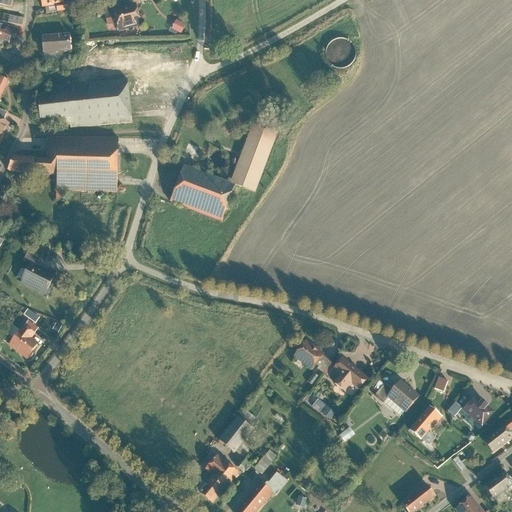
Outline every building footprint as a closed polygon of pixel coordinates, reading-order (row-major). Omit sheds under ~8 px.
[(42,0),(43,9),(59,8),(65,8),(64,0),(42,0)] [(119,10),(116,1),(102,5),(106,19),(116,16),(114,12),(119,10)] [(143,27),(138,6),(119,10),(114,12),(116,16),(106,19),(109,27),(117,25),(119,33),(143,27)] [(22,19),(10,17),(9,24),(21,25),(22,19)] [(185,27),(177,23),(173,31),(181,35),(185,27)] [(17,31),(7,26),(3,34),(0,32),(0,41),(11,46),(17,31)] [(72,38),(44,39),(45,59),(73,57),(72,38)] [(0,100),(8,82),(0,78),(0,100)] [(134,123),(128,79),(59,89),(59,94),(62,122),(62,125),(72,124),(72,128),(134,123)] [(53,97),(39,99),(42,124),(62,122),(59,94),(59,89),(52,90),(53,97)] [(0,145),(11,124),(4,121),(0,118),(0,145)] [(279,134),(255,125),(231,186),(236,188),(255,195),(279,134)] [(57,194),(117,195),(119,177),(120,139),(48,139),(47,161),(47,173),(46,177),(58,180),(57,194)] [(47,161),(17,161),(12,171),(47,173),(47,161)] [(231,186),(185,168),(172,204),(223,224),(236,188),(231,186)] [(42,256),(31,250),(26,260),(32,263),(37,266),(42,256)] [(46,298),(57,276),(37,266),(32,263),(21,285),(46,298)] [(24,334),(19,331),(8,350),(29,363),(40,346),(32,341),(36,335),(27,329),(24,334)] [(324,355),(307,341),(295,357),(312,370),(324,355)] [(361,391),(370,381),(350,365),(336,382),(347,392),(353,385),(361,391)] [(435,389),(445,392),(450,380),(440,377),(435,389)] [(420,398),(402,382),(387,400),(404,415),(420,398)] [(463,408),(483,427),(496,412),(476,394),(463,408)] [(455,417),(463,407),(457,402),(448,412),(455,417)] [(326,405),(321,412),(332,420),(337,413),(326,405)] [(219,441),(236,453),(261,420),(245,408),(219,441)] [(422,443),(442,419),(428,408),(409,432),(422,443)] [(494,455),(511,440),(511,437),(508,433),(511,429),(511,419),(484,442),(494,455)] [(352,428),(341,433),(344,441),(356,436),(352,428)] [(270,449),(256,469),(265,475),(278,455),(270,449)] [(213,505),(239,474),(219,458),(209,471),(220,480),(213,488),(207,483),(199,493),(213,505)] [(277,472),(267,486),(278,494),(289,480),(277,472)] [(511,482),(505,474),(486,488),(495,501),(511,487),(511,482)] [(257,511),(272,493),(260,484),(238,511),(257,511)] [(416,511),(436,498),(428,487),(402,505),(406,511),(416,511)] [(307,508),(308,497),(299,496),(297,506),(307,508)] [(482,511),(472,498),(455,510),(456,511),(482,511)]
